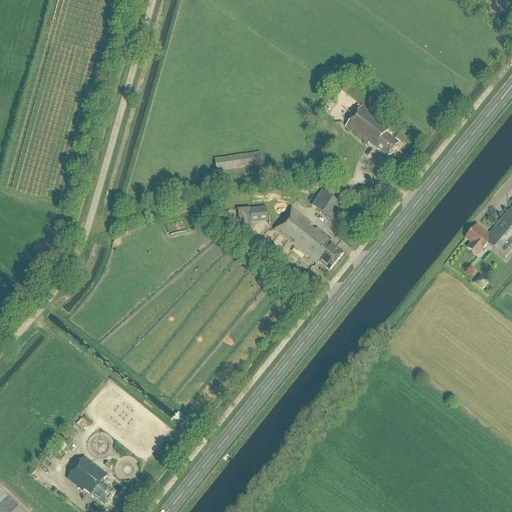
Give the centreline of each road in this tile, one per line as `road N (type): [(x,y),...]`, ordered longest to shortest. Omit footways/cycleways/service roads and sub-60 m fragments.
road 1 (primary): [(167,511),(511,85)]
road 2 (track): [(511,180),(240,511)]
road 3 (unclassified): [(0,352),(77,254),(153,0)]
